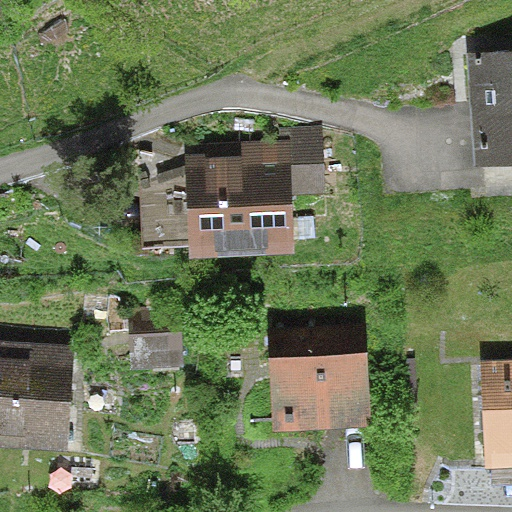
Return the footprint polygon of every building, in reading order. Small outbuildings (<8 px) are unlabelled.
[(511,54),(469,58),(478,162),(511,159),(511,54)] [(194,160),(198,249),(291,246),(289,197),(320,196),(318,134),(274,136),(274,157),(194,160)] [(281,348),(293,443),(380,432),(369,337),(281,348)] [(0,440),(55,443),(60,353),(0,349),(0,440)] [(511,363),(483,366),(491,453),(511,450),(511,363)]
